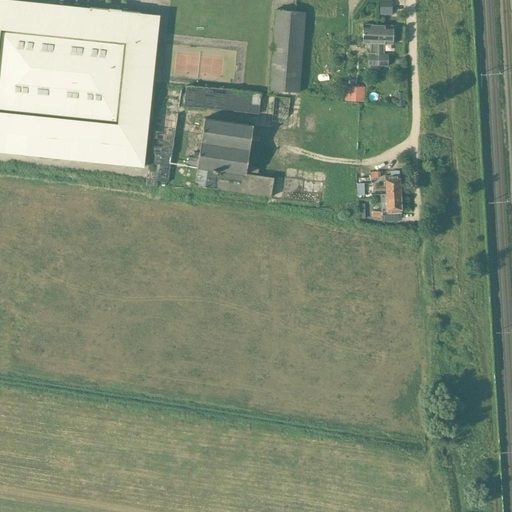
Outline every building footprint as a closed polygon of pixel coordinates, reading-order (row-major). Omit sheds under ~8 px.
[(9,0),(0,0),(0,151),(123,164),(122,172),(143,175),(153,75),(156,76),(157,65),(154,65),(159,15),(9,0)] [(380,0),(380,12),(392,12),(392,0),(380,0)] [(300,93),(300,91),(306,12),(275,10),(268,90),(300,93)] [(363,43),(369,43),(370,43),(369,51),(366,50),(366,54),(368,54),(368,55),(376,55),(375,43),(377,43),(378,36),(376,36),(376,25),(363,25),(363,43)] [(378,55),(378,65),(388,66),(388,55),(384,55),(384,43),(392,44),(393,26),(376,25),(376,36),(378,36),(377,43),(375,43),(376,55),(378,55)] [(378,55),(376,55),(368,55),(368,65),(368,70),(374,70),(375,65),(378,65),(377,65),(378,65),(378,55)] [(262,113),(264,91),(185,85),(184,106),(213,108),(214,103),(236,105),(236,111),(262,113)] [(349,86),(348,101),(364,102),(365,87),(349,86)] [(397,104),(405,104),(405,92),(397,92),(397,104)] [(275,119),(285,120),(286,96),(276,96),(275,119)] [(236,172),(257,174),(263,125),(207,117),(202,158),(199,157),(198,163),(191,162),(191,164),(202,165),(199,185),(221,188),(222,176),(233,177),(232,181),(235,182),(236,172)] [(393,187),(400,186),(400,175),(385,176),(386,194),(393,194),(393,187)] [(402,213),(400,186),(393,187),(393,194),(386,194),(386,195),(380,195),(381,212),(382,211),(383,222),(397,221),(397,213),(402,213)]
